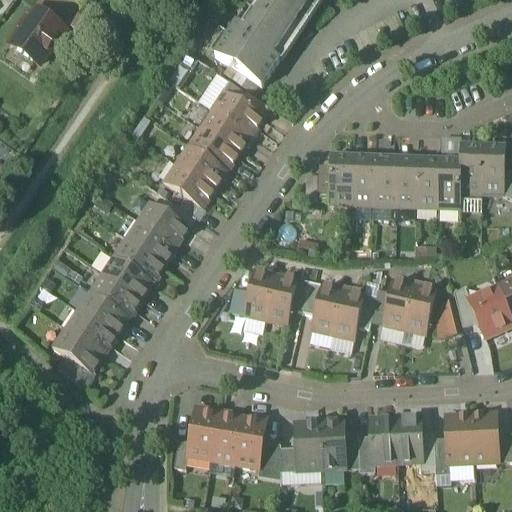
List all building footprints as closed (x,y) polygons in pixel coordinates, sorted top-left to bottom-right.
[(0,0),(0,13),(4,16),(15,0),(0,0)] [(264,0),(243,32),(237,28),(215,61),(229,70),(259,90),(261,92),(279,65),(274,61),(314,0),(264,0)] [(314,0),(274,61),(279,65),(282,66),(326,0),(314,0)] [(70,30),(90,44),(94,37),(101,42),(111,28),(85,9),(70,30)] [(11,48),(39,68),(64,33),(36,13),(29,22),(27,21),(20,30),(22,32),(11,48)] [(252,101),(259,90),(229,70),(222,81),(247,98),(252,101)] [(247,98),(222,81),(215,91),(224,98),(240,108),(247,98)] [(224,98),(215,91),(203,110),(212,116),(224,98)] [(224,98),(212,116),(251,143),(264,124),(240,108),(224,98)] [(271,114),(252,101),(247,98),(240,108),(264,124),(271,114)] [(212,116),(200,134),(239,160),(251,143),(212,116)] [(200,134),(188,152),(227,178),(239,160),(200,134)] [(462,151),(461,167),(460,199),(482,199),(483,152),(462,151)] [(188,152),(176,170),(215,196),(227,178),(188,152)] [(506,153),(483,152),(482,199),(504,200),(505,178),(506,153)] [(329,209),(352,210),(353,163),(331,162),(329,209)] [(375,164),(353,163),(352,210),(354,210),(371,211),(373,211),(375,164)] [(396,164),(375,164),(373,211),(375,211),(391,212),(395,212),(396,164)] [(418,165),(396,164),(395,212),(416,212),(418,165)] [(440,166),(418,165),(416,212),(438,213),(440,166)] [(461,167),(440,166),(438,213),(460,214),(460,199),(461,167)] [(215,196),(176,170),(163,188),(185,203),(203,215),(215,196)] [(305,208),(317,208),(318,180),(306,180),(305,208)] [(460,199),(460,214),(481,215),(482,199),(460,199)] [(203,215),(185,203),(179,213),(196,225),(199,227),(206,217),(203,215)] [(150,209),(138,227),(177,254),(190,235),(172,223),(150,209)] [(371,211),(354,210),(354,223),(371,224),(371,211)] [(391,212),(375,211),(375,224),(390,225),(391,212)] [(179,213),(172,223),(190,235),(196,225),(179,213)] [(138,227),(126,245),(165,271),(177,254),(138,227)] [(126,245),(114,263),(153,289),(165,271),(126,245)] [(437,251),(415,250),(414,263),(436,264),(437,251)] [(114,263),(101,281),(141,307),(153,289),(114,263)] [(246,323),(266,327),(276,281),(254,276),(244,322),(246,323)] [(101,281),(89,299),(129,325),(141,307),(101,281)] [(298,285),(276,281),(266,327),(288,332),(291,317),(298,285)] [(381,284),(377,303),(371,330),(383,332),(393,286),(381,284)] [(291,317),(303,319),(310,288),(298,285),(291,317)] [(511,285),(498,292),(511,324),(511,285)] [(383,332),(405,337),(415,291),(393,286),(383,332)] [(321,291),(310,288),(303,319),(315,322),(321,291)] [(311,337),(333,342),(343,295),(321,291),(315,322),(311,337)] [(437,295),(415,291),(405,337),(426,342),(437,295)] [(469,305),(478,327),(486,343),(511,332),(511,324),(498,292),(469,305)] [(478,327),(469,305),(464,294),(454,298),(456,308),(462,333),(478,327)] [(232,318),(243,321),(248,298),(237,295),(232,318)] [(365,300),(343,295),(333,342),(355,346),(358,333),(365,300)] [(89,299),(77,317),(117,343),(129,325),(89,299)] [(369,336),(371,330),(377,303),(365,300),(358,333),(369,336)] [(442,311),(450,343),(464,339),(462,333),(456,308),(442,311)] [(438,313),(438,343),(450,343),(442,311),(438,313)] [(77,317),(65,334),(104,361),(117,343),(77,317)] [(266,327),(246,323),(243,336),(263,340),(266,327)] [(93,378),(104,361),(65,334),(53,353),(66,362),(92,379),(93,378)] [(333,342),(311,337),(308,349),(330,354),(333,342)] [(352,360),(355,346),(333,342),(330,354),(330,355),(352,360)] [(58,373),(85,397),(96,381),(93,378),(92,379),(66,362),(58,373)] [(188,463),(211,467),(219,420),(207,418),(208,414),(196,412),(190,448),(188,463)] [(220,416),(219,420),(211,467),(235,471),(243,424),(231,422),(232,418),(220,416)] [(496,421),(471,422),(473,469),(498,468),(497,444),(496,421)] [(255,426),(243,424),(235,471),(259,475),(263,448),(267,424),(255,422),(255,426)] [(450,470),(473,469),(471,422),(447,423),(448,445),(449,470),(450,470)] [(421,424),(395,425),(397,469),(420,468),(420,464),(423,464),(422,440),(421,424)] [(375,470),(397,469),(395,425),(370,426),(370,443),(371,466),(375,466),(375,470)] [(343,427),(319,428),(322,476),(345,475),(345,457),(344,450),(343,427)] [(321,476),(322,476),(319,428),(295,429),(297,453),(298,477),(321,476)] [(436,476),(435,445),(435,440),(422,440),(423,464),(420,464),(420,468),(421,476),(436,476)] [(359,443),(359,449),(360,475),(360,479),(376,479),(375,470),(375,466),(371,466),(370,443),(359,443)] [(511,467),(511,443),(497,444),(498,468),(511,467)] [(448,445),(435,445),(436,476),(436,481),(451,480),(450,470),(449,470),(448,445)] [(188,463),(190,448),(179,446),(174,474),(186,475),(188,463)] [(280,478),(281,454),(281,451),(263,448),(259,475),(258,482),(280,486),(280,478)] [(360,475),(359,449),(344,450),(345,457),(345,475),(360,475)] [(297,453),(281,454),(280,478),(281,478),(298,477),(297,453)] [(233,482),(235,471),(211,467),(209,478),(233,482)] [(474,484),(473,469),(450,470),(451,480),(451,485),(474,484)] [(321,489),(321,476),(298,477),(281,478),(281,490),(321,489)]
